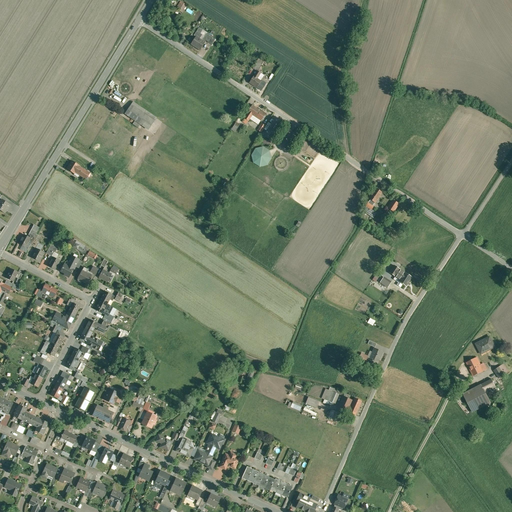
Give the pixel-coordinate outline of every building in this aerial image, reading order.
[(179,8),(177,11),(182,14),(187,5),(179,1),(176,6),(179,8)] [(199,28),(194,35),(196,37),(199,39),(202,35),(200,33),(202,30),(199,28)] [(215,39),(206,34),(202,41),(204,42),(205,40),(212,44),(215,39)] [(196,37),(191,44),(200,50),(205,43),(204,42),(202,41),(199,39),(196,37)] [(259,59),(253,68),(257,71),(258,71),(264,62),(259,59)] [(257,71),(254,77),(254,76),(249,83),(262,91),(267,83),(263,81),(261,81),(257,79),(261,73),(258,71),(257,71)] [(135,109),(131,106),(125,114),(142,125),(148,117),(135,109)] [(135,109),(148,117),(142,125),(149,130),(157,118),(138,106),(135,109)] [(265,114),(252,106),(248,112),(249,112),(245,119),(248,121),(252,115),(261,121),(265,114)] [(280,127),(276,125),(271,133),(275,135),(280,127)] [(295,134),(286,128),(277,142),(286,148),(295,134)] [(262,147),(256,148),(251,154),(253,162),(260,166),(267,164),(271,158),(269,150),(262,147)] [(80,166),(72,161),(67,169),(74,174),(75,173),(86,179),(90,173),(79,166),(80,166)] [(382,192),(375,188),(368,198),(374,202),(375,203),(382,192)] [(370,199),(363,211),(373,217),(376,213),(371,210),(373,205),(374,202),(370,199)] [(10,205),(3,200),(0,204),(1,204),(0,205),(0,209),(5,213),(8,208),(10,205)] [(393,200),(388,208),(394,211),(399,204),(393,200)] [(37,232),(31,230),(29,235),(30,236),(34,238),(36,234),(37,232)] [(31,243),(30,245),(33,246),(36,242),(37,239),(36,239),(39,235),(36,234),(31,243)] [(29,237),(24,235),(19,244),(26,247),(29,242),(31,243),(34,238),(30,236),(29,237)] [(43,246),(39,243),(36,248),(35,248),(37,249),(32,258),(39,262),(44,252),(41,251),(43,246)] [(79,260),(72,256),(69,262),(71,263),(69,266),(74,269),(75,267),(79,260)] [(60,261),(53,257),(48,266),(55,270),(60,261)] [(69,266),(64,264),(60,271),(65,274),(64,275),(69,277),(74,269),(69,266)] [(394,265),(389,272),(395,276),(397,273),(399,270),(400,269),(394,265)] [(84,267),(82,271),(81,274),(80,274),(77,280),(78,281),(81,283),(82,282),(87,284),(91,275),(87,273),(89,270),(84,267)] [(98,269),(93,267),(90,272),(92,273),(91,275),(93,273),(96,275),(98,269)] [(18,272),(11,269),(6,278),(13,281),(15,277),(18,272)] [(114,276),(103,270),(99,277),(110,283),(114,276)] [(405,273),(404,273),(399,270),(397,273),(402,276),(399,282),(406,286),(406,285),(408,281),(409,282),(412,277),(405,273)] [(18,272),(15,277),(18,278),(16,282),(20,283),(24,275),(20,274),(18,272)] [(11,287),(0,281),(0,292),(2,290),(8,293),(11,287)] [(397,287),(391,283),(388,287),(394,291),(397,287)] [(57,290),(47,285),(46,287),(45,286),(43,290),(42,291),(44,292),(46,293),(45,294),(49,296),(49,295),(54,297),(57,290)] [(112,295),(105,291),(100,300),(107,304),(112,295)] [(107,304),(100,300),(95,310),(102,313),(107,304)] [(80,307),(73,303),(68,312),(75,316),(80,307)] [(65,317),(57,312),(52,321),(57,323),(59,324),(61,321),(66,323),(70,325),(75,316),(68,312),(65,317)] [(100,324),(90,320),(85,329),(92,332),(95,327),(98,329),(97,329),(100,331),(102,328),(99,327),(100,324)] [(105,321),(103,320),(100,324),(99,327),(102,328),(102,327),(104,328),(107,322),(105,321)] [(66,323),(61,321),(59,324),(57,323),(55,325),(62,329),(63,330),(66,323)] [(55,325),(51,331),(57,334),(58,332),(61,334),(62,333),(60,332),(55,330),(57,326),(55,325)] [(92,332),(85,329),(79,340),(84,343),(85,340),(87,342),(88,342),(90,337),(92,332)] [(122,330),(119,338),(125,340),(127,335),(129,335),(130,333),(122,330)] [(57,334),(52,343),(59,347),(64,338),(63,337),(65,334),(62,333),(61,334),(58,332),(57,334)] [(103,342),(93,337),(93,339),(90,337),(88,342),(87,342),(86,344),(93,347),(98,350),(103,342)] [(489,337),(476,344),(481,354),(495,347),(489,337)] [(52,343),(47,353),(54,356),(59,347),(52,343)] [(82,351),(75,348),(71,357),(77,361),(82,351)] [(374,348),(370,358),(367,357),(366,361),(376,365),(382,352),(374,348)] [(368,356),(361,353),(357,361),(364,364),(366,361),(367,357),(368,356)] [(77,361),(71,357),(66,366),(76,371),(76,370),(77,371),(81,363),(77,361)] [(477,357),(466,363),(473,376),(484,371),(482,366),(477,357)] [(360,366),(353,363),(351,370),(358,373),(360,366)] [(504,364),(494,370),(499,378),(509,372),(504,364)] [(48,369),(41,365),(36,374),(43,378),(48,369)] [(76,371),(73,376),(81,380),(82,377),(78,374),(79,372),(77,371),(76,370),(76,371)] [(43,378),(36,374),(31,384),(38,387),(43,378)] [(68,380),(61,377),(56,386),(63,389),(68,380)] [(492,379),(481,385),(486,393),(496,388),(492,379)] [(481,385),(463,394),(473,412),(491,403),(488,398),(486,393),(481,385)] [(56,386),(51,395),(58,399),(63,389),(56,386)] [(496,388),(486,393),(488,398),(499,393),(496,388)] [(84,389),(75,407),(84,411),(93,393),(84,389)] [(115,392),(110,390),(108,393),(107,393),(106,397),(105,396),(104,399),(114,404),(115,401),(116,402),(117,398),(118,394),(118,393),(116,392),(115,392)] [(339,394),(329,390),(325,399),(335,404),(339,394)] [(131,405),(139,408),(138,411),(139,411),(143,401),(128,396),(127,399),(132,401),(131,405)] [(351,400),(343,397),(338,408),(356,415),(362,401),(354,398),(350,407),(349,406),(351,400)] [(13,404),(5,400),(1,409),(5,411),(4,413),(8,414),(13,404)] [(498,400),(497,400),(496,401),(495,401),(495,402),(494,402),(493,403),(493,404),(493,405),(493,406),(493,407),(493,408),(494,409),(494,410),(495,410),(495,411),(496,411),(497,412),(498,412),(499,412),(500,412),(501,412),(502,411),(503,411),(503,410),(504,409),(504,408),(505,407),(505,406),(505,405),(504,404),(504,403),(503,402),(502,401),(501,400),(500,400),(499,400),(498,400)] [(291,402),(291,403),(287,402),(286,406),(298,410),(300,405),(291,402)] [(19,405),(14,416),(22,420),(25,412),(27,409),(22,407),(22,406),(19,405)] [(97,406),(92,416),(109,423),(113,413),(106,410),(106,409),(103,407),(103,408),(97,406)] [(216,409),(215,412),(212,411),(209,421),(217,424),(221,411),(216,409)] [(335,411),(332,410),(329,418),(340,422),(343,415),(340,414),(341,413),(335,411)] [(152,413),(148,411),(146,415),(144,419),(142,423),(143,423),(147,425),(147,424),(152,427),(153,424),(155,424),(157,420),(155,419),(156,417),(156,416),(152,414),(152,413)] [(28,413),(25,412),(22,420),(30,424),(33,417),(29,415),(28,413)] [(10,417),(5,414),(0,424),(6,427),(10,417)] [(35,416),(33,415),(33,417),(30,424),(37,427),(40,420),(36,418),(35,416)] [(131,421),(123,418),(123,419),(119,427),(126,431),(127,430),(129,431),(131,426),(129,425),(131,421)] [(43,420),(41,419),(37,427),(35,431),(43,435),(48,424),(44,422),(43,420)] [(19,425),(13,423),(11,428),(17,431),(19,425)] [(25,428),(19,425),(17,431),(23,434),(25,428)] [(35,432),(29,430),(26,435),(32,438),(33,436),(35,432)] [(65,430),(61,438),(67,441),(71,433),(65,430)] [(182,430),(177,440),(181,442),(183,438),(186,432),(182,430)] [(77,436),(71,433),(67,441),(74,444),(75,442),(77,436)] [(219,438),(211,434),(207,443),(209,444),(216,447),(219,449),(224,440),(223,440),(219,438)] [(39,439),(33,436),(32,438),(30,443),(37,445),(39,439)] [(172,442),(159,436),(156,441),(162,443),(160,447),(168,451),(172,442)] [(92,439),(86,437),(85,438),(82,445),(81,448),(81,450),(84,451),(85,450),(87,448),(91,450),(95,442),(95,441),(91,440),(92,439)] [(183,438),(181,442),(177,450),(182,453),(181,453),(189,457),(193,448),(186,445),(188,440),(183,438)] [(19,447),(7,442),(4,450),(4,451),(2,455),(9,458),(11,453),(15,455),(19,447)] [(95,442),(91,450),(96,453),(97,450),(100,444),(95,442)] [(106,447),(100,444),(97,450),(101,451),(103,452),(105,448),(106,447)] [(209,444),(205,454),(199,451),(195,458),(195,459),(208,466),(211,460),(212,457),(216,447),(209,444)] [(38,453),(26,448),(25,450),(23,455),(28,457),(26,462),(26,461),(25,462),(32,464),(34,460),(38,453)] [(105,448),(103,452),(101,456),(107,459),(110,460),(113,452),(105,448)] [(237,455),(231,452),(229,457),(225,455),(222,461),(228,464),(230,465),(230,466),(230,467),(235,469),(239,459),(236,458),(237,455)] [(125,455),(123,454),(121,458),(119,463),(119,462),(125,465),(129,466),(128,467),(129,467),(131,463),(133,459),(125,455)] [(98,461),(94,459),(90,466),(94,468),(98,461)] [(215,462),(211,460),(208,466),(207,467),(208,467),(211,469),(212,469),(215,462)] [(51,466),(47,464),(43,472),(44,472),(42,476),(47,478),(47,477),(46,477),(48,474),(50,475),(53,477),(54,477),(58,469),(57,469),(51,466)] [(149,466),(145,464),(142,470),(139,476),(149,481),(153,472),(148,470),(149,466)] [(253,469),(247,467),(242,478),(247,480),(253,469)] [(75,474),(64,469),(59,480),(70,485),(75,474)] [(258,472),(253,469),(247,480),(253,483),(258,472)] [(170,475),(160,471),(158,476),(155,481),(156,481),(165,486),(170,475)] [(264,474),(258,472),(253,483),(259,486),(264,474)] [(264,474),(259,486),(264,488),(270,477),(264,474)] [(275,479),(270,477),(264,488),(270,491),(275,479)] [(90,482),(81,478),(76,488),(85,492),(87,488),(90,482)] [(21,485),(8,479),(5,486),(5,487),(11,490),(10,494),(16,497),(21,485)] [(176,479),(170,490),(181,495),(186,483),(176,479)] [(275,479),(270,491),(271,490),(276,492),(281,481),(276,479),(275,479)] [(287,484),(281,481),(276,492),(282,495),(287,484)] [(103,485),(97,482),(93,490),(99,493),(99,494),(103,496),(107,487),(103,485)] [(292,486),(287,484),(282,495),(287,498),(292,486)] [(199,490),(192,486),(187,495),(188,495),(188,494),(195,497),(194,498),(197,500),(198,500),(199,497),(202,491),(201,492),(198,490),(199,490)] [(125,496),(113,490),(109,499),(115,501),(113,507),(112,507),(118,510),(120,504),(121,504),(125,496)] [(210,494),(207,502),(216,507),(220,498),(210,494)] [(310,498),(300,494),(297,501),(299,502),(297,507),(304,510),(305,511),(307,511),(310,511),(311,511),(313,511),(317,505),(308,501),(310,498)] [(338,495),(335,504),(343,507),(344,508),(348,499),(338,495)] [(39,500),(32,497),(30,504),(34,506),(31,511),(38,511),(43,502),(39,501),(39,500)] [(297,501),(294,499),(291,506),(296,509),(297,507),(299,502),(297,501)]
